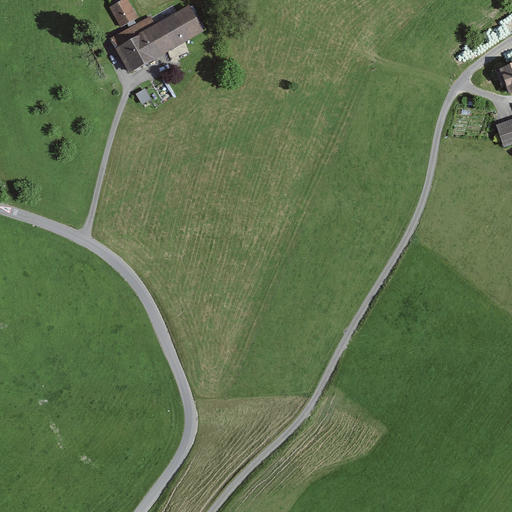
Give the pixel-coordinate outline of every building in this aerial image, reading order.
[(126,0),(125,0),(110,10),(120,27),(137,16),(126,0)] [(150,19),(107,43),(128,79),(201,38),(184,8),(154,26),(150,19)] [(511,67),(496,74),(504,95),(511,91),(511,67)] [(144,102),(153,98),(148,88),(139,92),(144,102)] [(511,121),(494,127),(501,147),(511,143),(511,121)]
